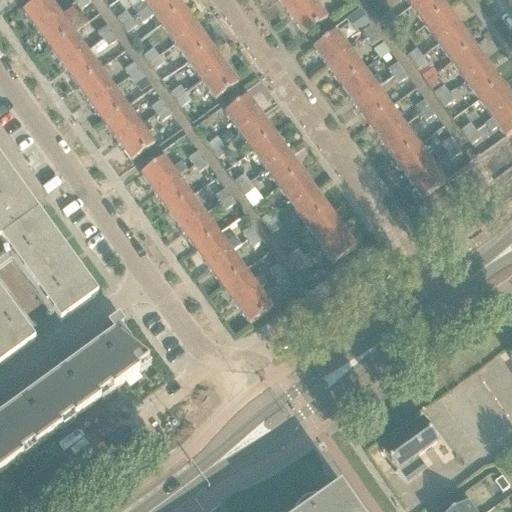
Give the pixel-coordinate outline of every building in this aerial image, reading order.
[(59,17),(46,0),(40,0),(23,13),(37,32),(59,17)] [(81,0),(74,6),(79,14),(90,7),(84,0),(81,0)] [(132,8),(137,16),(148,8),(158,0),(141,0),(142,1),(132,8)] [(158,0),(148,8),(137,16),(143,24),(154,16),(161,27),(184,11),(175,0),(158,0)] [(313,1),(312,0),(276,0),(290,18),(313,1)] [(404,0),(411,9),(422,0),(404,0)] [(439,0),(422,0),(411,9),(424,27),(447,11),(439,0)] [(327,21),(313,1),(290,18),(304,37),(327,21)] [(197,29),(184,11),(161,27),(175,45),(197,29)] [(447,11),(424,27),(438,46),(460,29),(447,11)] [(386,26),(395,20),(389,12),(380,18),(386,26)] [(122,27),(132,20),(127,13),(117,20),(122,27)] [(72,35),(59,17),(37,32),(50,51),(72,35)] [(128,35),(138,28),(132,20),(122,27),(128,35)] [(395,20),(386,26),(391,33),(400,26),(395,20)] [(367,41),(376,34),(370,26),(361,32),(367,41)] [(107,28),(97,35),(102,42),(112,35),(107,28)] [(175,45),(178,50),(188,64),(210,48),(197,29),(175,45)] [(438,46),(446,57),(451,64),(474,48),(460,29),(438,46)] [(350,53),(336,34),(313,50),(327,69),(350,53)] [(376,34),(367,41),(371,46),(380,40),(376,34)] [(85,54),(72,35),(50,51),(64,70),(85,54)] [(118,42),(112,35),(102,42),(108,49),(118,42)] [(382,43),(373,50),(380,60),(390,53),(382,43)] [(188,64),(198,78),(201,83),(224,66),(210,48),(188,64)] [(413,64),(423,57),(416,48),(407,55),(413,64)] [(451,64),(461,78),(465,83),(487,67),(474,48),(451,64)] [(149,64),(159,57),(154,51),(144,58),(149,64)] [(363,72),(350,53),(327,69),(341,88),(363,72)] [(99,73),(85,54),(64,70),(77,88),(99,73)] [(155,71),(164,64),(159,57),(149,64),(155,71)] [(423,57),(413,64),(418,70),(427,63),(423,57)] [(394,78),(403,71),(397,63),(388,69),(394,78)] [(125,72),(129,79),(139,72),(134,65),(125,72)] [(201,83),(215,102),(238,86),(224,66),(201,83)] [(487,67),(465,83),(478,102),(501,85),(487,67)] [(403,71),(394,78),(398,84),(407,77),(403,71)] [(139,72),(129,79),(135,86),(144,79),(139,72)] [(377,90),(363,72),(341,88),(354,107),(377,90)] [(99,73),(77,88),(90,107),(112,91),(99,73)] [(511,100),(501,85),(478,102),(491,120),(511,105),(511,100)] [(440,100),(449,94),(443,86),(434,92),(440,100)] [(176,101),(186,94),(181,87),(171,94),(176,101)] [(390,109),(377,90),(354,107),(368,125),(390,109)] [(112,91),(90,107),(104,126),(126,110),(112,91)] [(181,109),(191,102),(186,94),(176,101),(181,109)] [(449,94),(440,100),(445,107),(454,100),(449,94)] [(224,115),(238,134),(261,118),(247,98),(224,115)] [(415,107),(421,115),(430,108),(424,100),(415,107)] [(151,109),(156,116),(166,109),(160,102),(151,109)] [(511,105),(491,120),(484,126),(490,135),(498,129),(505,139),(511,134),(511,105)] [(435,114),(430,108),(421,115),(425,121),(435,114)] [(171,116),(166,109),(156,116),(162,123),(171,116)] [(381,144),(404,127),(390,109),(368,125),(381,144)] [(139,128),(126,110),(104,126),(117,144),(139,128)] [(274,136),(261,118),(238,134),(252,153),(274,136)] [(117,144),(131,163),(153,147),(145,136),(152,131),(146,123),(139,128),(117,144)] [(467,138),(476,131),(471,124),(461,130),(467,138)] [(417,146),(404,127),(381,144),(394,163),(417,146)] [(476,131),(467,138),(472,145),(481,138),(476,131)] [(252,153),(265,171),(288,155),(274,136),(252,153)] [(448,152),(458,145),(452,136),(442,144),(448,152)] [(213,152),(223,145),(218,138),(208,146),(213,152)] [(219,160),(229,153),(223,145),(213,152),(219,160)] [(458,145),(448,152),(453,158),(462,152),(458,145)] [(431,165),(417,146),(394,163),(408,181),(431,165)] [(194,167),(203,160),(198,153),(188,160),(194,167)] [(301,174),(288,155),(265,171),(279,190),(301,174)] [(0,241),(60,323),(98,296),(0,160),(0,241)] [(141,176),(155,196),(177,179),(187,172),(181,164),(171,171),(163,160),(141,176)] [(203,160),(194,167),(199,175),(208,168),(203,160)] [(445,184),(431,165),(408,181),(422,200),(445,184)] [(279,190),(292,209),(315,192),(301,174),(279,190)] [(239,190),(250,182),(245,176),(235,183),(239,190)] [(155,196),(161,205),(168,214),(191,198),(177,179),(155,196)] [(245,198),(256,190),(250,182),(239,190),(245,198)] [(216,198),(221,204),(230,197),(225,191),(216,198)] [(328,211),(315,192),(292,209),(306,227),(328,211)] [(230,197),(221,204),(226,211),(236,204),(230,197)] [(168,214),(173,221),(181,233),(204,216),(191,198),(168,214)] [(310,252),(319,246),(342,230),(328,211),(306,227),(314,238),(305,245),(310,252)] [(267,227),(277,220),(272,214),(262,221),(267,227)] [(204,216),(181,233),(195,251),(218,235),(204,216)] [(272,235),(282,228),(277,220),(267,227),(272,235)] [(242,235),(248,242),(257,235),(252,228),(242,235)] [(356,249),(342,230),(319,246),(333,265),(356,249)] [(225,245),(218,235),(195,251),(208,270),(231,254),(241,246),(235,238),(225,245)] [(257,235),(248,242),(253,249),(263,242),(257,235)] [(294,264),(304,257),(299,251),(289,258),(294,264)] [(208,270),(217,282),(222,289),(244,272),(231,254),(208,270)] [(300,272),(309,265),(304,257),(294,264),(300,272)] [(270,272),(275,279),(284,272),(279,265),(270,272)] [(244,272),(222,289),(235,307),(258,291),(267,284),(261,276),(252,283),(244,272)] [(284,272),(275,279),(280,286),(290,279),(284,272)] [(235,307),(249,326),(272,310),(258,291),(235,307)] [(0,366),(35,341),(0,293),(0,366)] [(0,418),(0,473),(22,457),(21,455),(33,446),(34,448),(61,429),(60,427),(72,418),(73,420),(100,401),(99,399),(111,390),(112,392),(139,372),(137,371),(148,363),(133,350),(120,332),(124,329),(118,321),(107,329),(113,337),(0,418)] [(437,444),(422,423),(381,452),(397,473),(400,471),(408,483),(427,469),(419,457),(437,444)] [(502,479),(495,484),(502,494),(509,489),(502,479)] [(355,511),(353,509),(340,490),(331,495),(318,494),(306,497),(296,507),(295,511),(355,511)] [(474,511),(468,503),(469,503),(469,502),(454,511),(474,511)]
